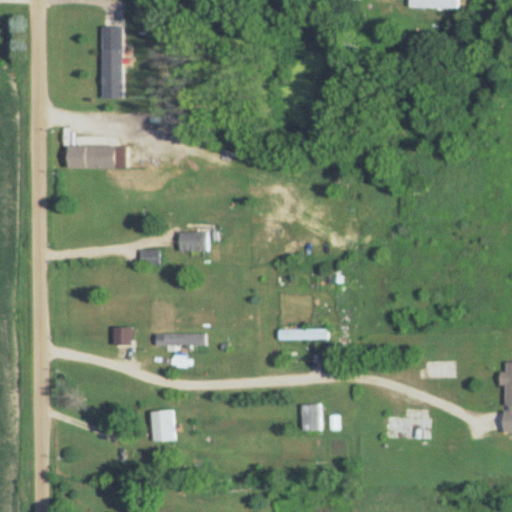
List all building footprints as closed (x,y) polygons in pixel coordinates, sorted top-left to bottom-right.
[(409,0),(410,10),(458,10),(458,0),(409,0)] [(211,233),(183,233),(183,253),(211,253),(211,233)] [(142,266),(161,266),(161,252),(142,252),(142,266)] [(348,270),(339,270),(339,275),(329,275),(329,284),(348,284),(348,270)] [(331,332),(282,332),(282,341),(331,341),(331,332)] [(210,335),(161,335),(161,347),(210,347),(210,335)] [(457,381),(457,362),(430,362),(430,381),(457,381)] [(156,413),(156,443),(177,443),(177,413),(156,413)] [(433,418),(386,418),(386,440),(433,440),(433,418)]
